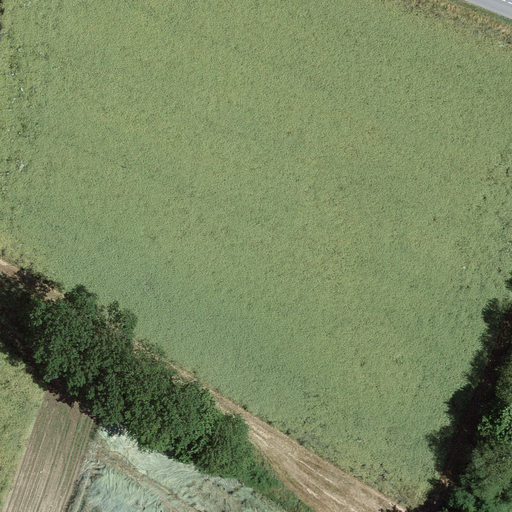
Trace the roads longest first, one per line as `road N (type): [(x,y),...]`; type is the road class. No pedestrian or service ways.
road 1 (track): [(328,511),(171,374),(0,276)]
road 2 (track): [(511,327),(434,511)]
